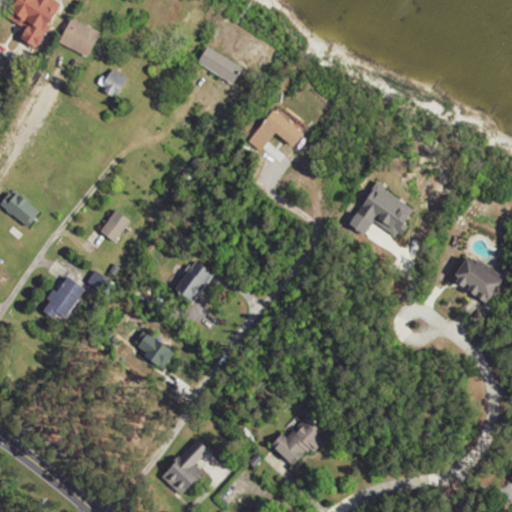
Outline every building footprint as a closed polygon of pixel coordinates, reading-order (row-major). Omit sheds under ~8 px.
[(102,32),(72,19),(61,44),(90,58),(102,32)] [(244,68),(208,48),(199,65),(235,85),(244,68)] [(252,141),(275,159),(287,143),(294,148),(306,134),(275,110),(252,141)] [(102,232),(117,243),(133,221),(118,210),(102,232)] [(455,280),(488,305),(505,283),(471,258),(455,280)] [(195,304),(216,274),(197,261),(177,291),(195,304)] [(88,290),(69,276),(45,309),(64,323),(88,290)] [(309,417),(276,449),(295,469),(328,437),(309,417)] [(196,466),(211,450),(199,439),(163,477),(184,497),(205,474),(196,466)]
